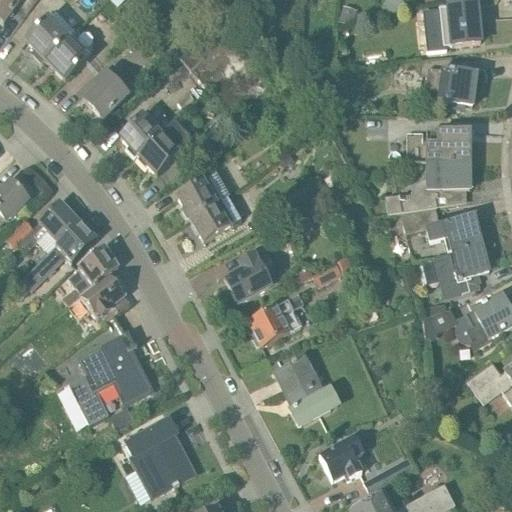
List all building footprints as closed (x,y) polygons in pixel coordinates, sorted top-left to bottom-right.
[(27,16),(38,0),(0,0),(0,26),(2,28),(17,9),(27,16)] [(187,24),(172,8),(148,31),(163,47),(187,24)] [(443,49),(479,45),(476,8),(446,11),(446,12),(439,12),(443,49)] [(352,28),(356,13),(343,10),(339,24),(352,28)] [(46,66),(75,39),(54,17),(25,45),(46,66)] [(233,34),(224,24),(217,31),(215,29),(179,63),(237,125),(274,92),(226,40),(233,34)] [(272,51),(276,34),(264,31),(259,48),(272,51)] [(75,39),(46,66),(64,84),(92,57),(75,39)] [(472,103),(475,80),(449,75),(451,61),(421,65),(419,79),(426,80),(425,95),(472,103)] [(348,72),(347,62),(333,63),(333,73),(348,72)] [(132,94),(111,72),(106,77),(105,75),(90,88),(95,94),(83,105),(102,124),(128,100),(128,99),(132,94)] [(319,80),(302,82),(304,97),(322,95),(319,80)] [(138,161),(173,126),(165,133),(148,115),(143,119),(119,142),(138,161)] [(173,126),(138,161),(156,179),(178,158),(178,157),(191,144),(173,126)] [(195,146),(202,153),(211,144),(205,137),(195,146)] [(424,167),(468,166),(468,138),(435,137),(435,148),(424,148),(424,138),(406,138),(406,152),(405,166),(424,167)] [(283,171),(293,163),(288,156),(278,163),(283,171)] [(388,220),(400,218),(418,215),(435,212),(440,211),(438,194),(468,193),(468,166),(424,167),(424,183),(422,183),(419,185),(416,186),(414,189),(412,192),(412,194),(412,198),(385,201),(388,219),(388,220)] [(392,173),(384,174),(386,185),(394,184),(392,173)] [(191,226),(228,200),(215,178),(203,185),(176,201),(182,211),(180,212),(186,221),(187,220),(191,226)] [(20,197),(10,186),(0,195),(0,229),(4,225),(27,204),(25,202),(27,200),(22,195),(20,197)] [(228,200),(191,226),(192,228),(190,228),(196,237),(197,237),(203,247),(230,231),(230,230),(242,223),(228,200)] [(56,250),(79,228),(60,207),(36,228),(36,229),(32,233),(18,246),(27,255),(44,237),(56,250)] [(435,212),(418,215),(400,218),(412,269),(434,263),(481,250),(473,222),(440,231),(435,212)] [(18,246),(32,233),(23,224),(4,243),(13,252),(18,246)] [(79,228),(56,250),(10,295),(20,305),(17,308),(26,317),(51,292),(44,284),(64,264),(70,270),(96,245),(79,228)] [(481,250),(434,263),(442,301),(461,297),(479,292),(475,279),(488,276),(481,250)] [(92,293),(108,280),(117,274),(103,252),(77,274),(92,293)] [(278,286),(263,256),(255,260),(254,258),(236,267),(240,276),(224,284),(237,309),(271,291),(270,290),(278,286)] [(358,281),(347,260),(336,266),(347,286),(358,281)] [(317,290),(342,278),(337,268),(312,280),(317,290)] [(296,287),(313,279),(310,273),(293,282),(296,287)] [(82,300),(69,311),(79,325),(92,315),(99,325),(102,322),(106,327),(131,309),(123,301),(108,280),(92,293),(84,298),(82,300)] [(69,311),(82,300),(75,291),(62,302),(69,311)] [(292,315),(302,309),(297,300),(276,311),(247,327),(253,337),(250,338),(256,350),(259,348),(260,351),(290,336),(290,337),(301,331),(292,315)] [(498,338),(511,331),(511,324),(500,301),(471,317),(465,320),(472,333),(466,337),(474,353),(499,341),(498,338)] [(422,313),(425,322),(446,314),(444,307),(422,313)] [(151,396),(131,356),(135,354),(128,340),(76,367),(84,382),(67,391),(87,429),(107,419),(97,399),(113,391),(123,411),(151,396)] [(322,394),(305,362),(274,378),(292,412),(289,414),(297,430),(339,408),(330,390),(322,394)] [(511,370),(502,378),(493,367),(466,387),(479,405),(498,392),(511,411),(511,370)] [(128,416),(113,425),(120,435),(135,426),(128,416)] [(150,504),(160,498),(194,480),(175,443),(176,443),(166,424),(123,446),(130,460),(127,462),(150,504)] [(348,484),(362,476),(355,462),(363,458),(355,442),(318,461),(332,487),(346,480),(348,484)] [(368,497),(387,488),(413,474),(406,461),(362,485),(368,497)] [(452,511),(454,511),(443,490),(401,511),(389,511),(384,501),(363,511),(452,511)]
